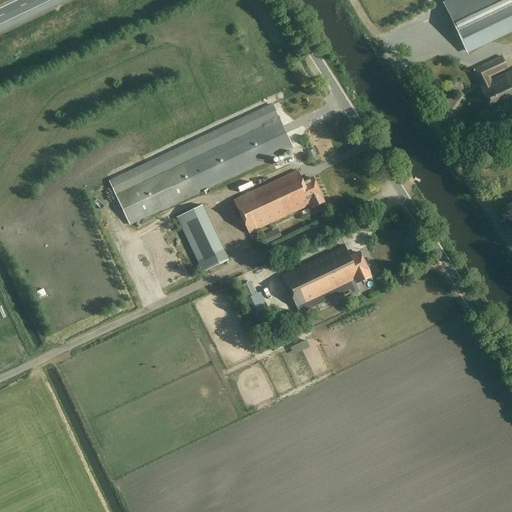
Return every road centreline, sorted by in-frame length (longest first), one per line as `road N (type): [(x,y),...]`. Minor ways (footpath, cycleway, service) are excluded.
road 1 (track): [(399,189),(0,379)]
road 2 (unclassified): [(511,368),(279,0)]
road 3 (unclassified): [(511,245),(378,38)]
